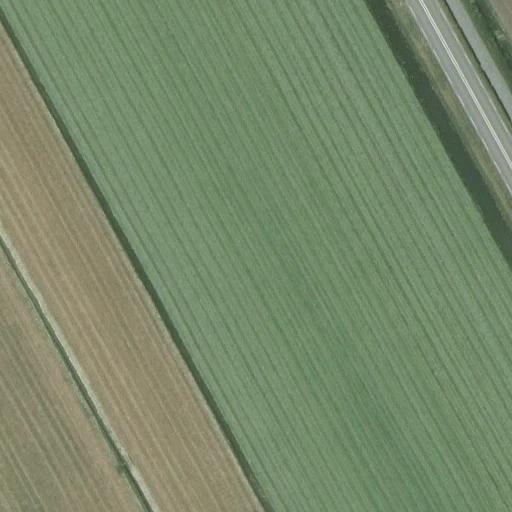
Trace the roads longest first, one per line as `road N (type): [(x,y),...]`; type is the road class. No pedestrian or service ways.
road 1 (primary): [(511,166),(420,0)]
road 2 (unclassified): [(511,111),(451,0)]
